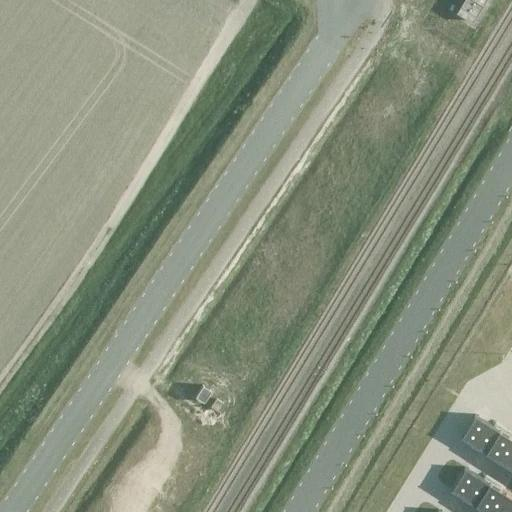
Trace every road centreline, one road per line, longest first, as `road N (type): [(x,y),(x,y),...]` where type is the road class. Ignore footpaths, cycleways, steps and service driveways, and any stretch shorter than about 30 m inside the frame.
road 1 (unclassified): [(10,511),(355,0)]
road 2 (tertiary): [(299,511),(511,166)]
